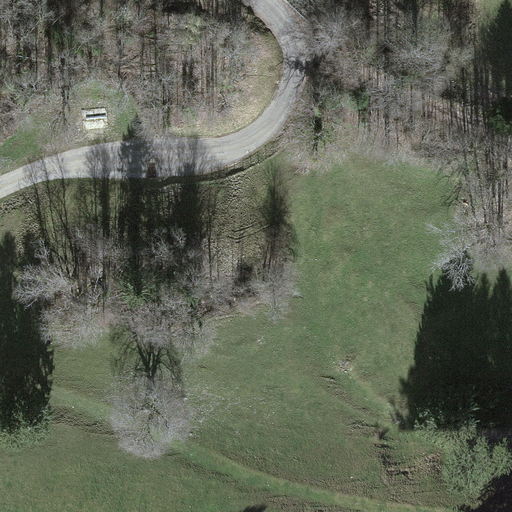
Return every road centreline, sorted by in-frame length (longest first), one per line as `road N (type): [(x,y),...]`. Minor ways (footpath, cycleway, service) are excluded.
road 1 (unclassified): [(269,0),(292,29),(295,70),(280,108),(254,135),(215,152),(63,163),(0,188)]
road 2 (track): [(292,29),(425,100),(511,128)]
